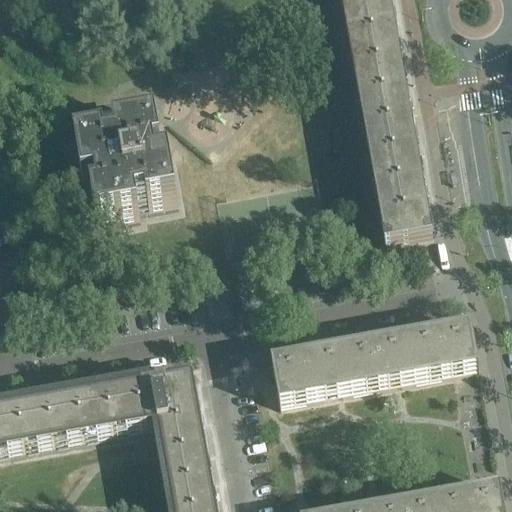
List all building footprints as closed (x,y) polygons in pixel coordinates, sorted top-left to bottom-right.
[(389,0),(345,0),(387,230),(382,231),(384,242),(383,242),(386,254),(433,246),(433,244),(435,244),(434,236),(433,233),(431,233),(389,0)] [(98,150),(97,150),(77,154),(85,197),(91,195),(98,234),(140,227),(139,220),(178,213),(170,171),(164,172),(157,133),(116,140),(114,131),(110,129),(97,147),(98,150)] [(453,381),(479,376),(472,335),(471,335),(471,337),(445,342),(444,338),(434,340),(435,344),(408,349),(415,388),(453,381)] [(408,349),(346,360),(353,399),(415,388),(408,349)] [(281,412),(353,399),(346,360),(310,366),(309,363),(299,365),(300,368),(274,373),(273,371),(272,371),(280,414),(281,414),(281,412)] [(216,511),(193,385),(151,393),(151,394),(140,396),(140,395),(0,419),(0,463),(154,436),(156,445),(161,445),(172,511),(216,511)] [(437,511),(503,511),(501,496),(500,496),(500,497),(474,502),(473,500),(463,501),(464,505),(437,510),(437,511)]
